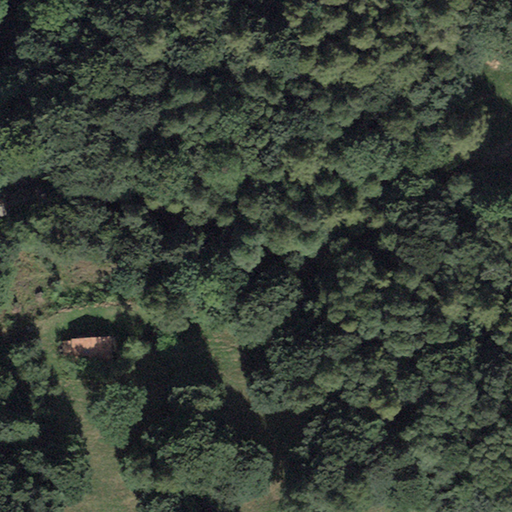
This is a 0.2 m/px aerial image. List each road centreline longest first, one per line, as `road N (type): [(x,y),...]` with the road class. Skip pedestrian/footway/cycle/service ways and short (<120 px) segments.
road 1 (track): [(511,185),(366,176),(234,181),(87,193),(0,211)]
road 2 (track): [(87,193),(319,260),(139,334)]
